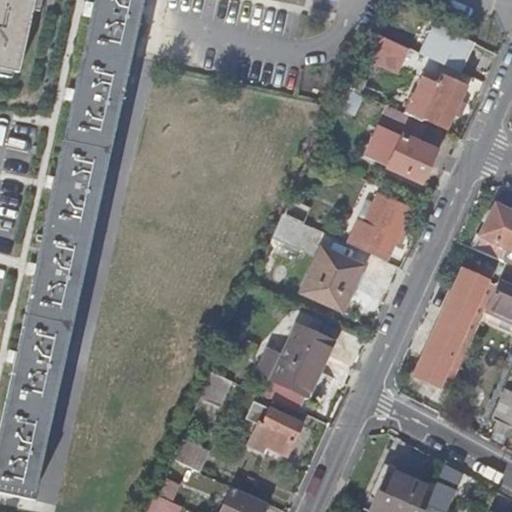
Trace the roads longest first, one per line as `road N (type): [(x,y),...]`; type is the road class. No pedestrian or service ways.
road 1 (residential): [(363,398),(478,152)]
road 2 (residential): [(358,0),(349,22),(317,50),(194,30)]
road 3 (residential): [(511,477),(363,398)]
road 4 (residential): [(313,511),(363,398)]
